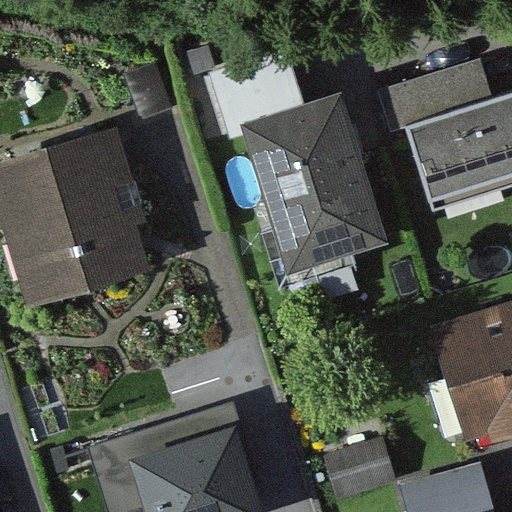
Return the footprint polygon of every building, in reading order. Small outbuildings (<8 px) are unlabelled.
[(275,53),(217,71),(234,125),(252,120),(292,107),(275,53)] [(489,56),(389,87),(401,126),(416,121),(501,95),(489,56)] [(165,60),(136,70),(151,113),(179,103),(165,60)] [(292,107),(252,120),(286,224),(299,264),(359,245),(394,233),(348,89),(292,107)] [(511,91),(501,95),(416,121),(443,207),(511,185),(511,91)] [(118,130),(0,165),(37,292),(155,257),(118,130)] [(286,224),(272,228),(289,282),(363,258),(359,245),(299,264),(286,224)] [(511,303),(441,326),(476,436),(511,424),(511,303)] [(279,511),(249,419),(141,454),(160,511),(279,511)] [(391,436),(336,453),(348,492),(403,475),(391,436)] [(408,482),(416,511),(503,511),(496,484),(489,459),(408,482)]
